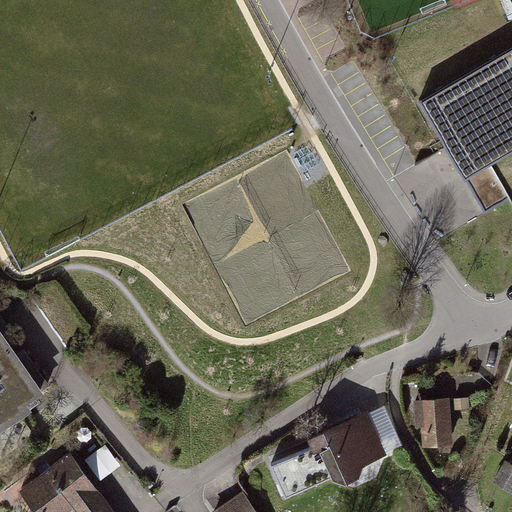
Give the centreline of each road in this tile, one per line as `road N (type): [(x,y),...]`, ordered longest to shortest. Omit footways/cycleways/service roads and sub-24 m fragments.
road 1 (residential): [(470,325),(271,0)]
road 2 (residential): [(180,486),(382,362),(470,325)]
